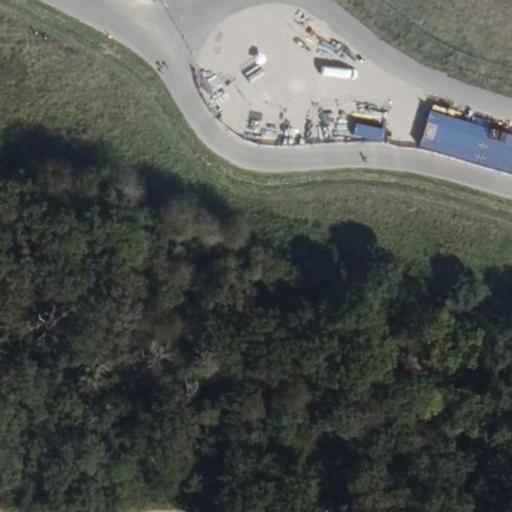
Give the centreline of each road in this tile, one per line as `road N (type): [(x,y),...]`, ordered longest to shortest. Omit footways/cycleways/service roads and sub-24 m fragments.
road 1 (residential): [(122,21),(203,130),(234,155),(415,163),(511,193)]
road 2 (residential): [(511,111),(437,90),(296,0)]
